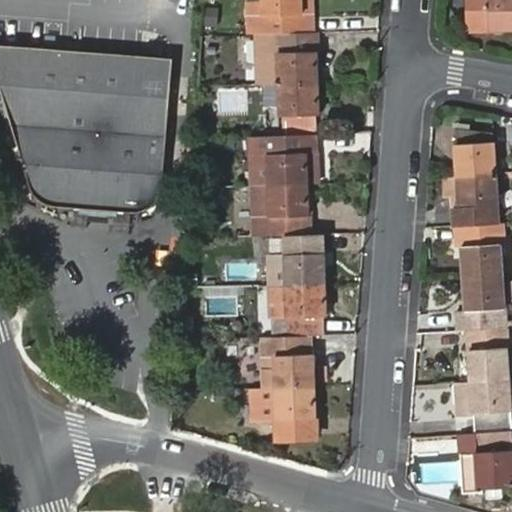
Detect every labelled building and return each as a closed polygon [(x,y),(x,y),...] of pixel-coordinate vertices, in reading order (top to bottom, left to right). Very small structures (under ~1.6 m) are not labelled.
[(304,34),(303,0),(264,0),(266,36),(257,36),(259,86),(282,85),(283,117),(321,116),(319,84),(318,34),(315,34),(304,34)] [(313,0),(303,0),(304,34),(315,34),(313,0)] [(511,0),(468,0),(470,30),(511,30),(511,0)] [(0,42),(0,85),(28,175),(33,189),(34,191),(35,194),(37,197),(39,199),(41,200),(41,201),(44,202),(47,204),(50,204),(53,205),(56,205),(131,209),(136,208),(142,207),(146,205),(151,202),(155,199),(158,194),(161,190),(162,186),(163,181),(164,175),(172,55),(0,42)] [(320,440),(318,386),(317,336),(326,335),(325,318),(329,317),(328,284),(326,235),(312,236),(310,185),(309,135),(270,137),(273,187),(274,237),(288,237),(291,286),(274,286),(276,318),(292,318),(293,337),(279,338),(281,388),(259,389),(260,422),(282,421),(283,441),(320,440)] [(495,144),(459,145),(461,176),(498,174),(495,144)] [(501,224),(498,174),(461,176),(448,177),(449,197),(462,196),(463,208),(456,208),(457,227),(501,224)] [(466,249),(468,280),(470,311),(507,309),(505,277),(503,245),(466,249)] [(470,311),(454,312),(455,331),(471,330),(508,328),(507,309),(470,311)] [(475,384),(479,434),(480,454),(463,456),(464,465),(465,483),(466,493),(487,491),(487,488),(511,486),(511,396),(511,381),(508,328),(471,330),(475,384)] [(480,454),(479,434),(461,436),(463,456),(480,454)]
